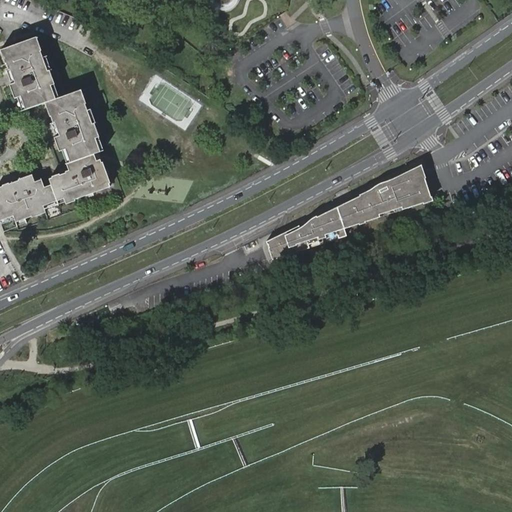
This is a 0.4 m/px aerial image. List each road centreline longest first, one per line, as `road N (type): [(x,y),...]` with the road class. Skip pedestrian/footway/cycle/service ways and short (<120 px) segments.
road 1 (tertiary): [(0,341),(420,133)]
road 2 (tertiary): [(397,106),(261,184),(0,303)]
road 3 (tertiary): [(511,26),(397,106)]
